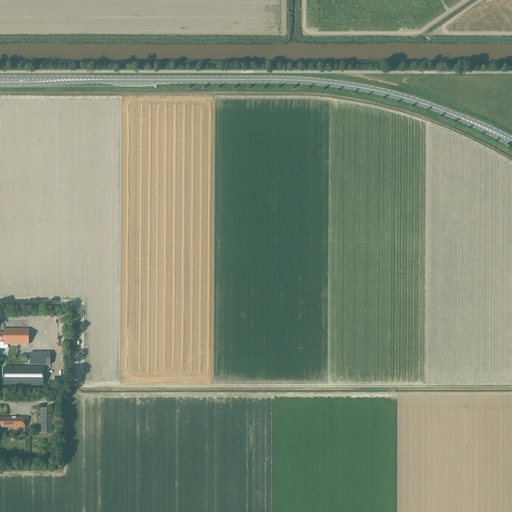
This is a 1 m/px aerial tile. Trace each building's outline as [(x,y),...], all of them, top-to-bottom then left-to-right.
[(28,345),(28,329),(3,329),(3,333),(0,333),(0,342),(3,343),(3,344),(28,345)] [(50,367),(50,365),(50,353),(30,353),(30,365),(44,365),(44,367),(50,367)] [(43,368),(3,367),(3,386),(43,386),(43,368)] [(39,409),(39,434),(53,434),(53,409),(39,409)] [(0,427),(25,427),(25,417),(0,417),(0,427)]
